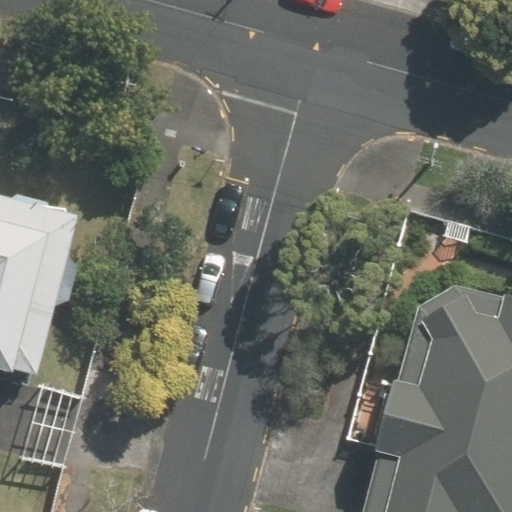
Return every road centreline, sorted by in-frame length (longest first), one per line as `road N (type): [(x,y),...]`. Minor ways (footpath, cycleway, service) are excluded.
road 1 (residential): [(190,511),(309,49)]
road 2 (residential): [(511,104),(309,49)]
road 3 (residential): [(309,49),(152,0)]
